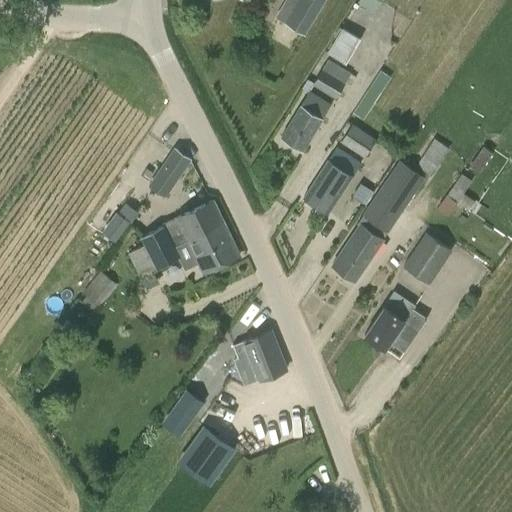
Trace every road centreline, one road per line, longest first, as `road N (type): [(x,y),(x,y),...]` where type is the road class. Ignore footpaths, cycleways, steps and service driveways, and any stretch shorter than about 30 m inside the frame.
road 1 (unclassified): [(370,511),(257,227),(145,15)]
road 2 (unclassified): [(145,15),(39,14),(0,2)]
